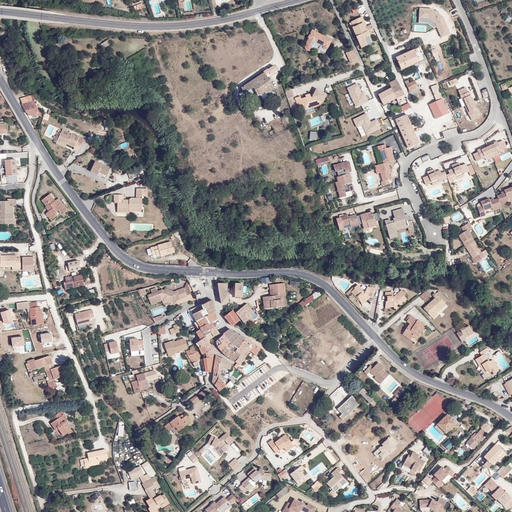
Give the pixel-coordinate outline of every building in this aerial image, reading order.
[(420,10),(419,25),(437,26),(442,39),(451,36),(444,15),(437,15),(435,10),(420,10)] [(363,23),(365,22),(362,17),(350,23),(362,48),(372,43),(369,37),(367,32),(369,31),(373,29),(371,24),(367,26),(365,27),(363,23)] [(325,50),(327,50),(332,40),(312,30),(307,39),(308,40),(305,46),(305,48),(305,49),(306,50),(309,51),(310,51),(312,50),(314,48),(316,43),(323,47),(323,48),(324,49),(325,50)] [(109,40),(101,45),(104,49),(111,44),(109,40)] [(325,54),(327,50),(325,50),(324,49),(323,48),(323,47),(316,43),(314,48),(325,54)] [(419,47),(399,57),(399,59),(398,60),(401,68),(409,64),(410,67),(425,59),(419,47)] [(346,64),(348,69),(359,64),(353,50),(346,53),(350,62),(346,64)] [(274,65),(268,70),(269,72),(270,74),(277,70),(274,65)] [(269,72),(268,70),(267,69),(263,72),(264,73),(241,88),(245,94),(253,88),(259,96),(265,92),(266,94),(274,88),(265,74),(269,72)] [(391,88),(396,99),(404,95),(397,80),(390,84),(392,88),(391,88)] [(412,97),(420,93),(414,81),(410,83),(408,80),(405,82),(412,97)] [(440,91),(437,84),(431,86),(433,94),(440,91)] [(291,88),(285,90),(288,100),(294,97),(291,88)] [(384,105),(396,99),(391,88),(379,95),(384,105)] [(468,112),(472,121),(479,117),(477,113),(478,112),(477,108),(476,109),(474,106),(471,99),(470,96),(471,95),(469,92),(468,92),(466,88),(458,91),(462,100),(462,99),(464,99),(469,112),(468,112)] [(312,105),(313,107),(320,105),(321,102),(322,102),(326,95),(316,89),(313,97),(310,95),(310,94),(306,95),(306,98),(302,99),(301,97),(295,99),(298,107),(303,105),(304,108),(312,105)] [(442,99),(443,98),(440,91),(433,94),(436,101),(429,105),(435,119),(448,113),(442,99)] [(25,103),(22,104),(21,104),(27,115),(35,116),(36,115),(39,116),(40,111),(40,108),(38,109),(33,101),(32,101),(30,95),(20,98),(21,101),(24,100),(25,103)] [(363,111),(365,114),(378,108),(373,98),(360,104),(363,110),(363,111)] [(409,104),(402,108),(404,112),(412,108),(409,104)] [(362,139),(382,130),(378,120),(371,123),(367,114),(354,120),(362,139)] [(406,114),(395,119),(408,148),(419,143),(406,114)] [(61,133),(56,142),(65,146),(66,144),(74,147),(73,149),(78,151),(81,144),(74,140),(75,136),(71,134),(70,135),(66,133),(66,135),(61,133)] [(494,144),(491,145),(488,147),(491,153),(497,150),(498,152),(506,148),(502,141),(498,143),(497,141),(494,143),(494,144)] [(379,150),(383,163),(387,162),(393,160),(390,147),(385,148),(384,144),(376,146),(377,150),(379,150)] [(477,161),(485,158),(484,156),(491,153),(488,147),(484,149),(481,150),(481,149),(477,150),(478,152),(473,154),(477,161)] [(5,160),(6,168),(16,167),(16,159),(5,160)] [(347,160),(333,164),(335,171),(336,171),(338,176),(336,176),(337,181),(335,181),(339,196),(345,194),(345,192),(354,189),(352,184),(350,185),(349,182),(351,181),(349,173),(348,173),(346,173),(345,171),(348,171),(350,170),(347,160)] [(97,174),(98,172),(105,175),(109,168),(95,162),(90,172),(97,175),(97,174)] [(389,169),(387,162),(383,163),(377,164),(380,172),(382,181),(380,181),(381,185),(388,183),(387,179),(390,179),(388,172),(387,170),(389,169)] [(449,181),(457,177),(456,175),(463,172),(463,173),(469,171),(465,163),(460,165),(459,166),(458,165),(459,164),(459,162),(452,165),(453,168),(448,170),(449,173),(446,175),(447,178),(449,181)] [(6,168),(7,176),(17,175),(16,167),(6,168)] [(446,175),(445,172),(441,173),(440,170),(435,172),(434,169),(427,171),(428,173),(429,173),(429,174),(428,175),(423,177),(426,185),(431,182),(431,181),(438,178),(439,181),(447,178),(446,175)] [(511,186),(511,187),(505,190),(505,192),(496,195),(497,198),(490,201),(489,199),(481,201),(483,206),(478,208),(481,215),(485,214),(484,210),(492,207),(493,210),(500,207),(499,204),(507,201),(507,200),(511,197),(511,186)] [(141,211),(142,198),(140,198),(136,198),(129,198),(129,199),(129,202),(123,202),(123,199),(123,195),(114,195),(114,202),(117,202),(117,212),(129,213),(129,211),(141,211)] [(55,201),(52,203),(47,196),(41,200),(45,206),(46,206),(50,210),(48,212),(45,214),(50,220),(56,216),(54,213),(58,210),(60,213),(65,210),(57,199),(55,201)] [(66,208),(59,198),(57,199),(65,210),(66,208)] [(16,206),(16,199),(9,199),(9,201),(1,201),(1,210),(0,210),(0,223),(12,224),(12,206),(16,206)] [(407,222),(411,220),(410,216),(408,217),(405,218),(404,214),(403,208),(392,211),(394,217),(393,218),(393,220),(390,221),(389,219),(384,220),(390,239),(395,237),(393,231),(397,230),(396,227),(408,224),(407,222)] [(367,224),(374,222),(380,221),(377,213),(372,214),(370,215),(370,212),(355,216),(358,225),(361,224),(363,229),(368,227),(367,224)] [(355,216),(355,215),(347,217),(346,214),(339,216),(339,218),(335,219),(338,230),(342,229),(341,226),(348,224),(349,227),(358,225),(355,216)] [(407,222),(408,224),(396,227),(397,230),(407,227),(408,230),(414,229),(411,220),(407,222)] [(460,238),(465,247),(474,242),(467,230),(471,228),(468,223),(461,228),(464,232),(460,234),(462,237),(460,238)] [(481,259),(488,255),(485,250),(481,253),(474,242),(465,247),(472,258),(478,255),(481,259)] [(159,255),(160,255),(161,256),(174,253),(171,243),(151,248),(152,255),(156,254),(156,256),(159,255)] [(0,255),(0,254),(0,274),(1,274),(1,267),(12,267),(12,269),(20,269),(20,263),(18,263),(18,258),(17,258),(17,255),(0,255)] [(23,272),(35,272),(35,258),(23,258),(23,272)] [(79,261),(68,263),(70,272),(81,269),(79,261)] [(65,287),(75,285),(75,287),(84,285),(82,275),(73,277),(73,276),(65,277),(66,282),(64,282),(65,287)] [(229,303),(228,283),(218,283),(219,293),(221,304),(229,303)] [(242,298),(243,284),(235,283),(235,298),(242,298)] [(271,296),(263,297),(265,308),(276,307),(278,309),(281,308),(283,306),(288,305),(286,290),(285,283),(276,284),(277,290),(281,289),(281,290),(281,294),(275,295),(271,296)] [(355,289),(351,292),(355,296),(357,296),(360,299),(360,302),(362,305),(370,297),(368,296),(370,293),(373,294),(375,290),(368,287),(365,293),(357,285),(354,288),(355,289)] [(175,301),(187,297),(184,288),(173,292),(165,289),(164,291),(162,290),(157,292),(153,293),(148,295),(152,305),(162,301),(164,305),(175,304),(175,301)] [(393,297),(392,292),(385,292),(385,297),(387,297),(387,301),(386,301),(385,307),(394,307),(398,303),(399,305),(406,299),(403,296),(405,295),(401,290),(393,297)] [(320,295),(318,291),(303,301),(305,305),(320,295)] [(425,301),(431,296),(426,291),(421,296),(425,301)] [(447,301),(439,291),(436,294),(445,303),(447,301)] [(436,314),(446,304),(445,303),(436,294),(433,296),(435,299),(424,309),(433,319),(437,315),(436,314)] [(197,321),(215,311),(213,306),(212,300),(201,305),(203,309),(192,314),(197,321)] [(37,302),(29,303),(28,302),(16,303),(17,310),(27,308),(28,311),(30,311),(31,325),(43,324),(42,310),(41,310),(35,311),(35,307),(37,307),(37,302)] [(239,310),(235,313),(245,324),(246,326),(250,322),(257,316),(247,303),(239,310)] [(92,310),(75,314),(78,326),(91,323),(90,318),(94,317),(92,310)] [(237,316),(232,310),(225,316),(228,321),(232,326),(238,322),(239,320),(237,316)] [(211,322),(217,320),(216,316),(215,311),(197,321),(200,327),(211,322)] [(11,313),(1,317),(5,327),(15,323),(11,313)] [(164,318),(162,315),(153,318),(155,323),(164,318)] [(420,325),(421,323),(411,316),(407,321),(410,323),(404,333),(412,338),(412,337),(417,339),(424,328),(420,325)] [(286,320),(274,329),(278,335),(291,327),(286,320)] [(215,327),(211,322),(200,327),(199,328),(200,329),(197,332),(202,339),(205,337),(203,332),(209,330),(215,327)] [(464,337),(473,331),(468,325),(464,328),(463,327),(459,329),(459,330),(456,333),(461,341),(465,339),(464,337)] [(213,336),(219,334),(215,327),(209,330),(213,336)] [(232,336),(230,334),(233,332),(230,329),(223,334),(224,335),(228,340),(232,336)] [(212,337),(213,336),(209,330),(203,332),(205,337),(208,340),(211,338),(212,337)] [(237,350),(240,347),(242,345),(246,339),(240,335),(239,336),(233,332),(230,334),(232,336),(228,340),(231,344),(233,347),(237,350)] [(52,334),(41,334),(42,346),(53,346),(52,334)] [(216,344),(219,346),(228,340),(224,335),(216,341),(216,344)] [(207,340),(208,340),(205,337),(202,339),(196,343),(199,347),(209,343),(207,340)] [(164,343),(168,355),(174,353),(187,348),(184,338),(175,342),(171,343),(170,341),(164,343)] [(144,348),(144,340),(138,341),(138,339),(130,339),(131,351),(139,351),(139,348),(144,348)] [(242,345),(250,350),(254,344),(246,339),(242,345)] [(222,351),(231,344),(228,340),(219,346),(222,351)] [(117,341),(104,344),(106,352),(111,351),(111,354),(119,352),(117,341)] [(213,352),(213,350),(212,348),(210,345),(209,343),(199,347),(203,354),(207,352),(213,352)] [(227,356),(233,347),(231,344),(222,351),(224,353),(227,356)] [(256,355),(260,349),(254,344),(250,350),(250,351),(256,355)] [(240,354),(245,357),(250,351),(250,350),(242,345),(240,347),(237,350),(235,352),(240,354)] [(235,352),(237,350),(233,347),(227,356),(228,357),(236,362),(240,354),(235,352)] [(485,354),(489,351),(487,348),(480,353),(482,356),(475,360),(484,374),(488,371),(491,376),(499,371),(493,360),(490,361),(488,358),(485,354)] [(197,361),(202,359),(203,359),(198,352),(192,354),(188,356),(193,363),(197,361)] [(239,365),(245,357),(240,354),(236,362),(237,363),(239,365)] [(53,364),(49,355),(34,361),(34,360),(26,362),(27,364),(25,364),(26,369),(29,368),(30,371),(37,368),(37,369),(53,364)] [(219,366),(221,362),(221,358),(216,355),(213,376),(218,378),(219,375),(220,372),(221,367),(219,366)] [(211,373),(212,357),(204,358),(206,372),(211,373)] [(374,379),(379,384),(388,376),(384,372),(383,370),(384,369),(378,364),(373,369),(370,367),(365,372),(367,374),(370,372),(375,378),(374,379)] [(60,366),(46,371),(49,379),(50,381),(58,378),(62,377),(64,376),(61,369),(60,366)] [(135,393),(141,392),(140,390),(140,388),(149,386),(147,380),(158,378),(157,372),(155,371),(154,371),(136,375),(138,380),(132,382),(135,393)] [(215,385),(216,386),(219,391),(226,385),(223,381),(224,376),(219,375),(218,378),(218,380),(215,385)] [(203,398),(210,392),(207,387),(199,393),(203,398)] [(363,388),(359,392),(368,401),(370,403),(374,406),(377,403),(363,388)] [(394,394),(397,398),(392,402),(394,405),(407,394),(402,388),(394,394)] [(342,413),(348,408),(351,411),(359,404),(352,396),(338,409),(342,413)] [(63,421),(60,417),(64,414),(61,410),(60,411),(59,408),(52,413),(54,416),(53,416),(56,420),(51,423),(56,431),(59,429),(63,436),(67,433),(68,434),(72,431),(65,420),(63,421)] [(339,416),(342,419),(351,411),(348,408),(342,413),(339,416)] [(180,417),(179,416),(167,424),(172,430),(176,427),(179,431),(191,422),(186,415),(184,417),(181,419),(180,417)] [(446,433),(455,423),(447,415),(438,424),(446,433)] [(473,439),(477,444),(487,433),(487,432),(488,431),(485,428),(484,430),(482,429),(473,439)] [(229,446),(234,441),(227,433),(218,440),(217,440),(217,439),(211,436),(207,444),(214,447),(213,449),(220,457),(227,450),(222,444),(225,441),(229,446)] [(276,453),(284,448),(291,442),(285,434),(274,442),(272,439),(268,442),(276,453)] [(343,439),(345,442),(352,437),(350,434),(343,439)] [(348,446),(355,441),(352,437),(345,442),(348,446)] [(451,441),(444,444),(447,449),(453,446),(451,441)] [(286,451),(294,446),(291,442),(284,448),(286,451)] [(499,460),(506,453),(496,444),(490,450),(484,457),(487,460),(492,464),(497,458),(499,460)] [(90,466),(90,464),(99,462),(99,460),(108,458),(106,450),(87,453),(88,458),(79,460),(81,466),(83,466),(84,469),(91,467),(90,466)] [(404,464),(412,469),(417,471),(418,468),(421,470),(425,461),(418,457),(419,454),(413,451),(410,457),(408,456),(404,464)] [(167,464),(173,459),(173,457),(165,456),(163,454),(161,455),(167,464)] [(190,458),(194,464),(198,460),(193,454),(190,458)] [(240,464),(236,459),(229,464),(233,470),(240,464)] [(483,465),(488,469),(492,464),(487,460),(483,465)] [(152,489),(155,488),(159,485),(154,477),(157,474),(148,461),(141,465),(147,474),(144,476),(140,466),(128,470),(131,480),(139,477),(143,484),(142,485),(150,499),(146,501),(150,507),(148,508),(150,511),(158,511),(157,508),(156,507),(159,505),(160,506),(161,508),(166,505),(165,503),(168,501),(165,495),(161,497),(161,496),(157,498),(152,489)] [(302,465),(290,474),(296,482),(305,476),(301,471),(304,469),(302,465)] [(443,483),(441,481),(449,473),(450,475),(454,472),(449,467),(446,469),(444,467),(431,479),(439,487),(443,483)] [(193,485),(201,482),(197,468),(179,473),(182,481),(191,478),(193,485)] [(250,477),(242,484),(243,484),(246,488),(248,491),(253,486),(250,483),(253,481),(254,482),(259,479),(271,479),(271,474),(265,473),(260,468),(257,471),(254,468),(248,474),(250,477)] [(341,487),(339,484),(345,479),(339,472),(341,471),(338,468),(331,474),(334,477),(327,483),(335,492),(341,487)] [(499,474),(503,478),(509,471),(506,468),(499,474)] [(287,471),(279,474),(281,479),(289,475),(287,471)] [(299,485),(307,479),(305,476),(296,482),(299,485)] [(341,487),(347,481),(345,479),(339,484),(341,487)] [(315,483),(319,488),(323,485),(319,480),(315,483)] [(291,489),(287,486),(277,495),(280,499),(285,494),(288,492),(291,489)] [(230,503),(236,499),(232,495),(226,500),(224,497),(216,504),(215,502),(206,510),(206,511),(217,511),(218,511),(223,511),(231,505),(230,503)] [(428,507),(433,510),(433,511),(435,511),(437,511),(444,502),(437,498),(435,501),(435,502),(429,499),(427,498),(417,498),(417,504),(421,504),(421,505),(425,505),(428,507)] [(309,504),(308,506),(300,502),(293,503),(292,506),(289,504),(284,511),(296,511),(297,511),(299,508),(303,510),(306,511),(314,511),(317,508),(309,504)] [(390,507),(394,511),(393,511),(404,511),(398,506),(399,505),(395,502),(390,507)]
